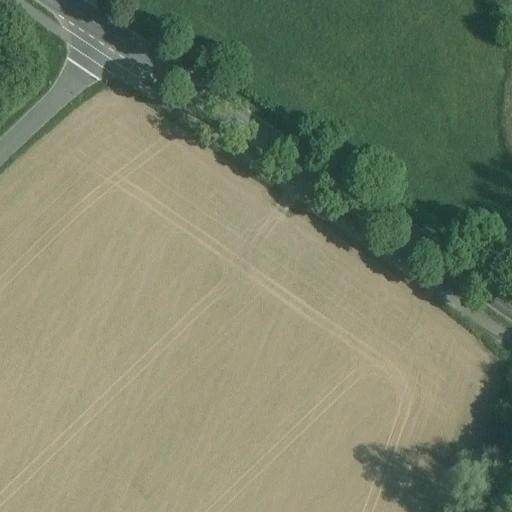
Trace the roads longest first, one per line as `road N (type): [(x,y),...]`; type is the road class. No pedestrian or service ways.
road 1 (tertiary): [(124,41),(511,309)]
road 2 (primary): [(0,158),(124,41)]
